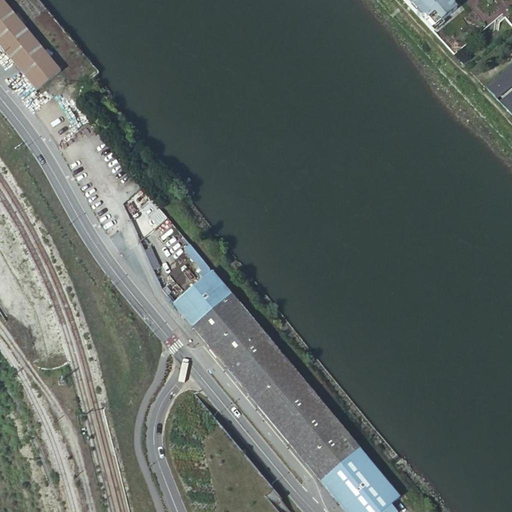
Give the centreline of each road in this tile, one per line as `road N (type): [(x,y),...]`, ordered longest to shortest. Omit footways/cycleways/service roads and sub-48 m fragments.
road 1 (secondary): [(0,100),(113,271),(194,368)]
road 2 (secondary): [(194,368),(314,511)]
road 3 (primary): [(194,368),(162,399),(153,436),(177,511)]
